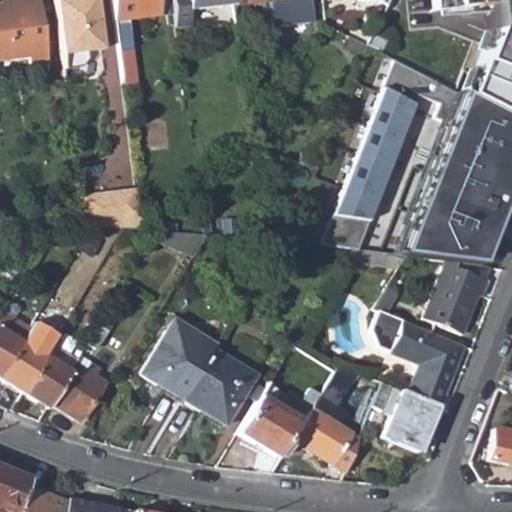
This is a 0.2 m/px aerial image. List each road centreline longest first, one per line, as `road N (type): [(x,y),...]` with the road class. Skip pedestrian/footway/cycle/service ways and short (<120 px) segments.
road 1 (residential): [(0,429),(183,484),(424,509)]
road 2 (residential): [(424,509),(511,302)]
